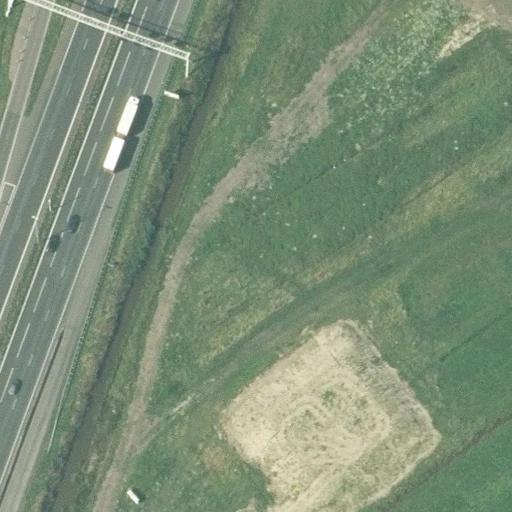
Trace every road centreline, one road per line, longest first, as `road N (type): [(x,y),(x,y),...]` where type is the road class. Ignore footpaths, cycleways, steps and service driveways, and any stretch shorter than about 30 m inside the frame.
road 1 (motorway): [(129,511),(425,110)]
road 2 (motorway): [(0,421),(156,0)]
road 3 (motorway): [(101,0),(0,274)]
